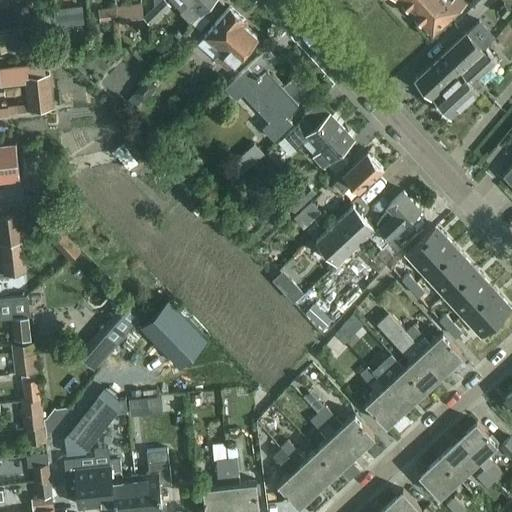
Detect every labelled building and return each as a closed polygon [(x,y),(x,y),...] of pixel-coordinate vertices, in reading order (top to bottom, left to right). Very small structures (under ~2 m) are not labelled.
[(69,0),(70,10),(88,8),(87,0),(69,0)] [(149,22),(170,3),(166,0),(160,0),(143,16),(149,22)] [(172,0),(181,9),(178,12),(189,23),(210,0),(172,0)] [(209,20),(224,4),(219,0),(212,0),(201,12),(209,20)] [(401,0),(417,16),(433,0),(401,0)] [(433,0),(417,16),(433,33),(466,3),(463,0),(433,0)] [(141,3),(115,6),(116,19),(143,16),(141,3)] [(57,27),(55,6),(37,8),(38,15),(31,16),(33,29),(57,27)] [(115,6),(98,8),(99,21),(116,19),(115,6)] [(234,60),(234,61),(256,35),(240,22),(243,18),(229,6),(197,43),(226,69),(234,60)] [(83,11),(57,14),(59,27),(84,25),(84,22),(86,22),(85,12),(83,12),(83,11)] [(416,79),(433,98),(487,48),(468,29),(416,79)] [(20,51),(18,32),(6,33),(8,52),(20,51)] [(292,122),(285,115),(298,103),(297,103),(306,94),(291,78),(282,86),(266,69),(277,59),(267,48),(225,87),(236,99),(242,93),(269,122),(262,128),(273,139),(292,122)] [(487,48),(433,98),(451,116),(482,87),(476,80),(497,60),(487,48)] [(50,74),(43,75),(43,64),(0,67),(0,83),(24,81),(26,105),(0,108),(0,117),(9,116),(9,115),(27,113),(27,110),(53,108),(50,74)] [(144,102),(158,87),(147,77),(132,93),(133,94),(128,99),(136,107),(142,100),(144,102)] [(322,167),(354,137),(330,112),(329,112),(312,128),(302,118),(283,136),(295,149),(308,137),(320,150),(313,157),(322,167)] [(128,150),(119,157),(129,170),(144,158),(130,140),(124,145),(128,150)] [(16,141),(0,142),(0,180),(20,178),(16,141)] [(41,142),(20,144),(22,175),(43,174),(41,142)] [(232,182),(264,154),(254,143),(235,161),(235,162),(223,173),(232,182)] [(382,168),(367,151),(334,182),(342,191),(351,183),(358,190),(382,168)] [(511,185),(511,164),(503,176),(511,185)] [(294,212),(316,192),(305,181),(284,201),(294,212)] [(381,247),(421,210),(403,191),(386,207),(392,214),(377,228),(383,234),(376,241),(381,247)] [(303,228),(320,212),(311,201),(293,217),(303,228)] [(316,241),(337,263),(373,229),(353,207),(316,241)] [(59,211),(52,217),(77,245),(84,239),(59,211)] [(0,244),(22,242),(18,213),(0,214),(0,244)] [(49,220),(39,228),(54,244),(63,235),(49,220)] [(435,226),(404,254),(424,275),(454,247),(435,226)] [(0,245),(3,274),(13,273),(25,272),(22,242),(0,244),(0,245)] [(366,244),(357,254),(376,271),(385,260),(366,244)] [(454,247),(424,275),(443,295),(473,267),(466,259),(454,247)] [(473,267),(443,295),(461,316),(492,287),(482,277),(473,267)] [(25,272),(13,273),(15,291),(27,290),(25,272)] [(408,273),(403,278),(411,287),(417,282),(408,273)] [(297,275),(282,289),(293,301),(308,287),(297,275)] [(377,296),(395,281),(389,275),(372,290),(377,296)] [(417,282),(411,287),(419,296),(425,291),(417,282)] [(492,287),(461,316),(481,337),(511,309),(499,295),(492,287)] [(0,318),(11,317),(30,315),(28,295),(0,297),(0,318)] [(169,301),(141,329),(180,369),(206,338),(169,301)] [(125,302),(99,331),(116,346),(142,317),(125,302)] [(313,302),(305,312),(323,328),(331,318),(313,302)] [(336,332),(343,339),(350,331),(360,340),(370,330),(353,313),(336,332)] [(441,372),(405,332),(387,313),(375,323),(405,355),(405,354),(411,360),(403,367),(423,389),(441,372)] [(446,313),(440,319),(448,328),(454,322),(446,313)] [(27,315),(11,317),(13,338),(29,337),(27,315)] [(454,322),(448,328),(456,337),(462,331),(454,322)] [(429,343),(423,336),(413,325),(405,332),(441,372),(460,354),(440,333),(429,343)] [(331,352),(343,339),(336,332),(324,346),(331,352)] [(99,335),(78,359),(93,372),(114,348),(99,335)] [(476,337),(465,347),(472,355),(484,344),(476,337)] [(15,373),(21,372),(36,371),(33,341),(12,344),(15,373)] [(218,354),(195,360),(201,385),(224,379),(218,354)] [(423,389),(403,367),(392,377),(375,359),(359,373),(370,385),(378,377),(384,384),(404,406),(423,389)] [(40,398),(38,378),(36,371),(21,372),(24,400),(40,398)] [(384,424),(404,406),(384,384),(364,402),(384,424)] [(103,387),(64,437),(66,454),(85,451),(115,413),(119,400),(103,387)] [(284,394),(276,402),(284,410),(293,402),(284,394)] [(24,427),(25,427),(43,425),(40,398),(24,400),(21,400),(24,427)] [(119,400),(115,413),(127,412),(126,399),(119,400)] [(353,413),(342,423),(325,405),(317,413),(333,431),(353,452),(372,434),(353,413)] [(353,452),(333,431),(317,413),(310,420),(326,438),(315,448),(334,470),(353,452)] [(502,472),(485,454),(496,444),(477,423),(457,441),(477,462),(483,469),(494,481),(496,483),(505,474),(503,472),(502,472)] [(43,425),(25,427),(27,444),(45,442),(43,425)] [(173,434),(154,435),(155,447),(174,446),(173,434)] [(511,437),(510,435),(499,445),(511,460),(511,437)] [(315,448),(305,458),(287,439),(279,447),(296,466),(316,487),(334,470),(315,448)] [(458,479),(477,462),(457,441),(439,458),(458,479)] [(316,487),(296,466),(279,447),(272,454),(289,472),(277,484),(296,505),(316,487)] [(170,484),(168,461),(167,448),(146,451),(148,473),(135,475),(137,511),(161,511),(159,486),(170,484)] [(34,482),(36,482),(49,480),(47,453),(26,455),(27,466),(32,466),(34,482)] [(80,454),(64,456),(67,493),(79,492),(80,507),(113,503),(114,511),(137,511),(135,475),(121,476),(119,459),(104,461),(104,459),(81,462),(80,454)] [(254,480),(240,482),(237,457),(226,459),(228,483),(232,511),(258,509),(254,480)] [(439,497),(458,479),(439,458),(419,476),(439,497)] [(227,511),(232,511),(228,483),(226,459),(216,460),(219,484),(202,486),(205,511),(227,511)] [(487,488),(494,481),(483,469),(476,476),(487,488)] [(38,497),(33,497),(35,508),(52,506),(49,480),(36,482),(38,497)] [(383,509),(386,511),(421,511),(422,511),(403,491),(383,509)] [(460,511),(465,508),(454,496),(446,503),(453,511),(460,511)]
